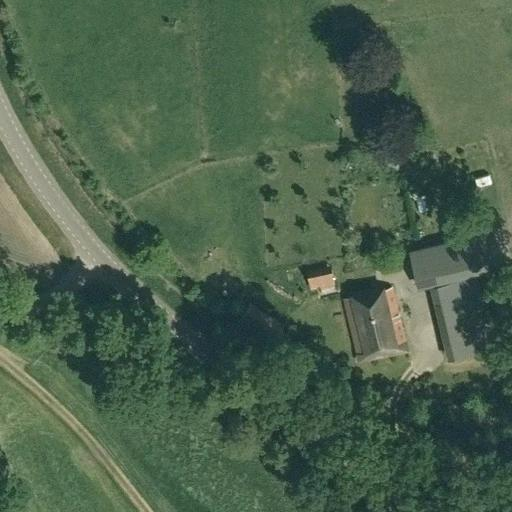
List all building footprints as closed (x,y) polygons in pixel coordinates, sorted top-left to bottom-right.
[(462,210),(445,214),(450,235),(467,231),(462,210)] [(415,276),(487,257),(481,232),(409,250),(415,276)] [(313,287),(335,283),(331,263),(310,267),(313,287)] [(476,275),(432,287),(450,358),(495,346),(476,275)] [(407,349),(392,286),(344,298),(360,361),(377,356),(376,347),(386,344),(389,353),(407,349)]
